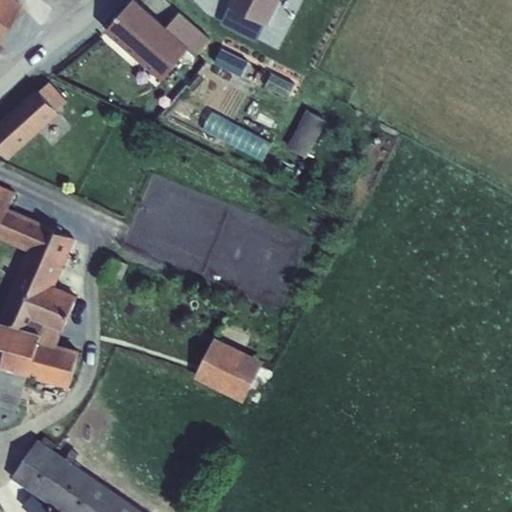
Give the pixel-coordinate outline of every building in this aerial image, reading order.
[(0,0),(0,30),(19,2),(16,0),(0,0)] [(228,6),(219,24),(255,42),(264,24),(267,26),(279,0),(228,0),(226,5),(228,6)] [(158,25),(130,2),(103,31),(136,61),(134,64),(150,80),(155,75),(162,82),(191,51),(197,57),(213,40),(181,11),(176,17),(170,12),(158,25)] [(245,70),(217,55),(210,69),(238,84),(245,70)] [(0,147),(10,158),(73,98),(50,73),(0,120),(0,147)] [(325,119),(307,109),(287,145),(306,155),(325,119)] [(242,121),(232,138),(266,157),(275,139),(242,121)] [(8,208),(13,196),(0,189),(0,405),(18,411),(27,374),(31,375),(30,378),(68,388),(78,350),(57,344),(76,295),(54,286),(74,239),(69,236),(74,223),(54,214),(49,225),(8,208)] [(246,397),(263,354),(212,333),(194,376),(246,397)] [(41,441),(37,439),(12,478),(61,511),(143,511),(71,463),(77,454),(71,449),(64,457),(51,449),(55,444),(44,436),(41,441)]
